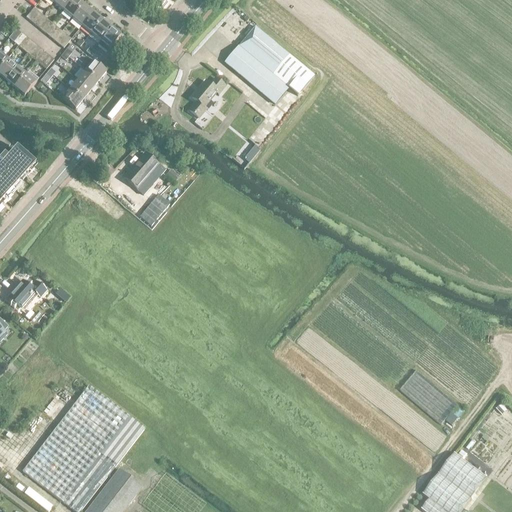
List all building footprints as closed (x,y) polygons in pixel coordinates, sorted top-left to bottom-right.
[(57,0),(54,4),(63,12),(72,0),(57,0)] [(72,0),(63,12),(72,19),(84,6),(76,0),(72,0)] [(82,27),(93,13),(84,6),(72,19),(82,27)] [(31,23),(38,13),(34,9),(26,19),(31,23)] [(31,23),(35,26),(43,17),(38,13),(31,23)] [(82,27),(91,34),(102,21),(93,13),(82,27)] [(48,21),(43,17),(35,26),(40,30),(48,21)] [(45,34),(52,25),(48,21),(40,30),(45,34)] [(100,42),(111,28),(102,21),(91,34),(100,42)] [(50,38),(57,29),(52,25),(45,34),(50,38)] [(100,42),(97,45),(107,54),(110,50),(121,36),(111,28),(100,42)] [(224,64),(275,106),(289,90),(297,97),(314,77),(289,56),(255,28),(224,64)] [(50,38),(54,42),(62,33),(57,29),(50,38)] [(9,39),(13,43),(21,34),(16,30),(9,39)] [(54,42),(59,46),(67,37),(62,33),(54,42)] [(13,43),(18,47),(26,38),(21,34),(13,43)] [(71,41),(71,40),(67,37),(59,46),(64,50),(71,41)] [(23,51),(30,42),(26,38),(18,47),(23,51)] [(23,51),(27,54),(28,55),(35,45),(30,42),(23,51)] [(28,55),(32,59),(40,49),(35,45),(28,55)] [(37,62),(45,53),(40,49),(32,59),(37,62)] [(42,66),(49,57),(45,53),(37,62),(39,65),(42,66)] [(54,61),(49,57),(42,66),(46,70),(54,61)] [(0,76),(6,81),(17,68),(7,60),(0,69),(0,76)] [(85,72),(99,83),(107,73),(93,62),(85,72)] [(15,89),(26,76),(17,68),(6,81),(15,89)] [(26,76),(15,89),(25,97),(38,80),(29,72),(26,76)] [(48,72),(40,82),(45,86),(53,76),(48,72)] [(99,83),(85,72),(78,81),(91,92),(99,83)] [(196,103),(194,105),(188,112),(199,120),(207,110),(205,109),(217,95),(219,97),(226,88),(215,79),(210,86),(205,82),(191,99),(196,103)] [(70,90),(83,101),(91,92),(78,81),(70,90)] [(70,90),(62,100),(76,111),(83,101),(70,90)] [(0,155),(1,156),(10,145),(0,136),(0,155)] [(16,150),(7,161),(4,158),(0,162),(0,205),(34,167),(16,150)] [(123,179),(138,192),(159,167),(145,155),(123,179)] [(175,182),(179,177),(171,171),(167,175),(175,182)] [(35,282),(30,288),(22,282),(7,299),(21,312),(35,295),(41,300),(47,293),(35,282)] [(416,372),(400,391),(441,426),(457,407),(416,372)] [(81,511),(145,430),(104,398),(89,387),(79,400),(59,425),(23,473),(38,484),(73,511),(81,511)] [(461,511),(487,479),(455,454),(423,495),(429,500),(422,510),(424,511),(461,511)] [(124,511),(142,489),(119,470),(86,511),(124,511)]
